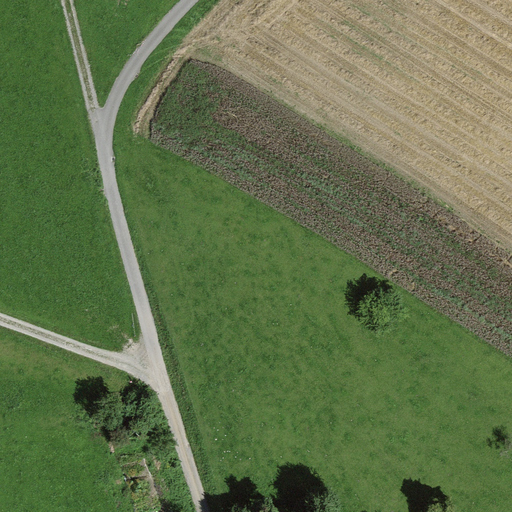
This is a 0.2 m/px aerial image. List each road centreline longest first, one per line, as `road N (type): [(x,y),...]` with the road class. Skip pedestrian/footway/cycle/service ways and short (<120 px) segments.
road 1 (track): [(159,379),(108,174),(107,125),(132,69),(196,0)]
road 2 (track): [(159,379),(0,319)]
road 3 (track): [(203,511),(159,379)]
road 4 (track): [(107,125),(72,0)]
